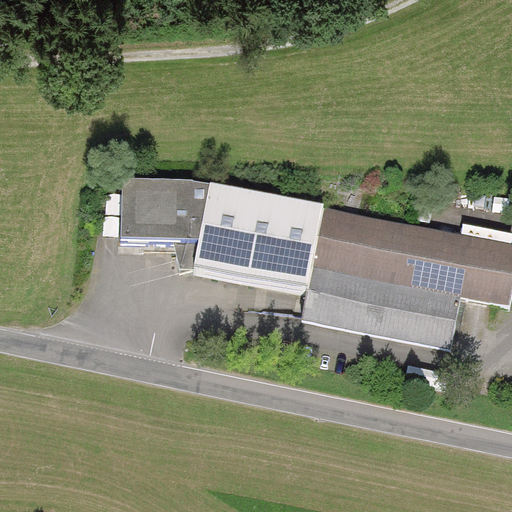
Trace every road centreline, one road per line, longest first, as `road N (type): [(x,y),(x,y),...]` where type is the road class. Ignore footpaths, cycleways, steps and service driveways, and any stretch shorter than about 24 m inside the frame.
road 1 (unclassified): [(511,449),(0,341)]
road 2 (track): [(0,62),(215,54),(311,39),(409,0)]
